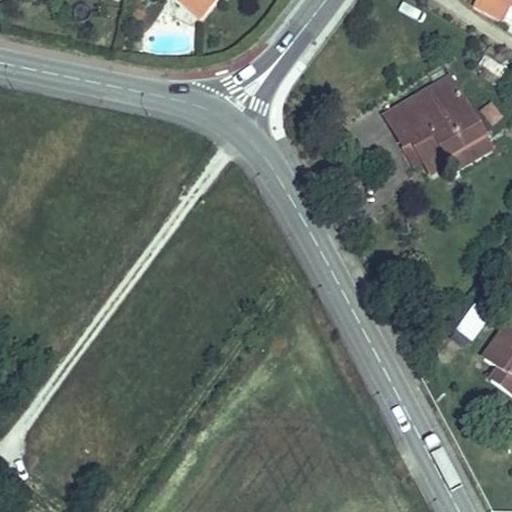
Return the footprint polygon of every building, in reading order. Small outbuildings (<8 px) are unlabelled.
[(172,0),(198,22),(216,0),(172,0)] [(511,0),(477,0),(474,7),(511,27),(511,0)] [(133,18),(142,21),(146,6),(136,4),(133,18)] [(491,151),(450,80),(386,118),(414,167),(423,162),(431,175),(450,164),(455,173),(491,151)] [(511,326),(510,325),(484,360),(499,371),(491,382),(511,397),(511,326)]
